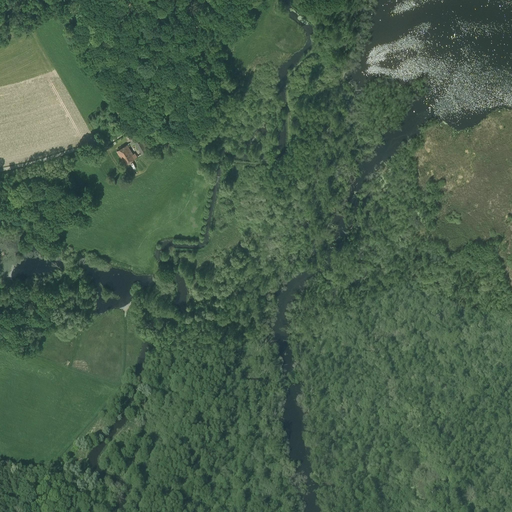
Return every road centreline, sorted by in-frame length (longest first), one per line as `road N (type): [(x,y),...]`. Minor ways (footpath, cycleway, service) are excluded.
road 1 (track): [(134,125),(172,83),(203,0)]
road 2 (unclassified): [(0,170),(105,144),(134,125)]
